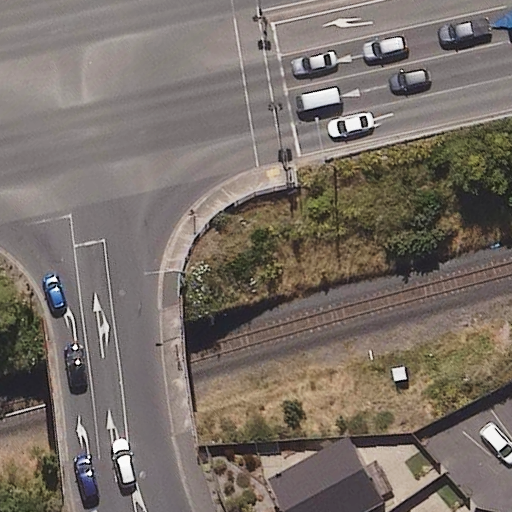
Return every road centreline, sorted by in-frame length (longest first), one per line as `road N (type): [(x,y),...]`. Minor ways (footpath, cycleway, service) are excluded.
road 1 (motorway): [(511,38),(99,131)]
road 2 (secondary): [(148,511),(99,131)]
